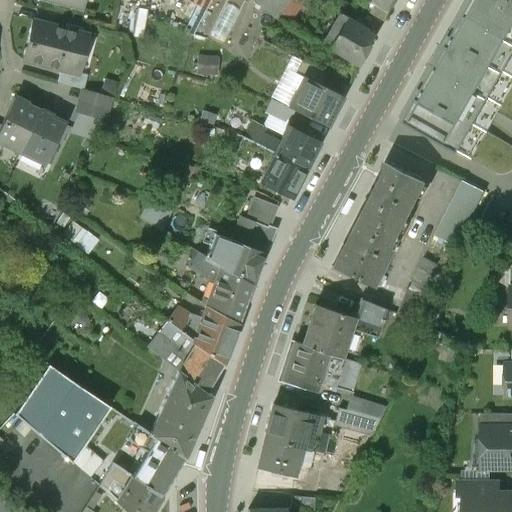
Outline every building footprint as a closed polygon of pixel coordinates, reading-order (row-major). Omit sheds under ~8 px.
[(284,0),(260,0),(255,9),(273,18),(284,0)] [(315,0),(300,0),(286,25),(309,38),(327,7),(315,0)] [(365,0),(389,14),(396,0),(365,0)] [(511,0),(471,0),(402,122),(457,153),(511,55),(511,0)] [(194,34),(206,7),(194,2),(183,29),(194,34)] [(241,10),(227,2),(210,35),(223,43),(241,10)] [(327,50),(358,66),(376,36),(345,18),(327,50)] [(61,71),(77,75),(78,74),(88,36),(33,22),(23,62),(61,71)] [(217,75),(218,56),(197,55),(196,73),(217,75)] [(301,61),(295,74),(304,79),(305,78),(320,86),(326,74),(301,61)] [(77,75),(61,71),(58,82),(83,89),(87,76),(78,74),(77,75)] [(295,74),(288,71),(273,100),(293,111),(327,128),(343,97),(320,86),(305,78),(304,79),(295,74)] [(109,97),(82,90),(79,102),(106,109),(109,97)] [(0,142),(20,152),(39,113),(27,107),(28,104),(15,97),(1,126),(0,127),(0,142)] [(286,125),(289,120),(293,111),(273,100),(266,115),(286,125)] [(106,109),(79,102),(76,113),(103,121),(106,109)] [(40,109),(39,113),(20,152),(45,164),(64,125),(52,119),(54,116),(40,109)] [(269,150),(276,153),(307,168),(319,142),(302,134),(305,128),(289,120),(286,125),(281,136),(282,137),(278,144),(276,149),(271,146),(269,150)] [(252,121),(244,137),(269,150),(271,146),(276,149),(278,144),(261,135),(265,127),(252,121)] [(276,153),(269,150),(244,137),(242,136),(232,157),(266,174),(276,153)] [(293,197),(307,168),(276,153),(266,174),(259,187),(276,195),(278,190),(293,197)] [(386,161),(359,214),(398,234),(426,181),(386,161)] [(463,182),(456,196),(476,206),(484,192),(463,182)] [(449,243),(442,257),(449,260),(476,206),(456,196),(435,236),(449,243)] [(220,266),(252,283),(273,230),(267,228),(276,207),(254,198),(246,220),(239,217),(230,240),(220,266)] [(147,223),(154,209),(147,205),(139,219),(147,223)] [(372,286),(398,234),(359,214),(331,267),(372,286)] [(88,255),(98,241),(72,222),(62,235),(88,255)] [(230,240),(214,233),(205,256),(220,266),(230,240)] [(205,256),(196,252),(187,268),(214,284),(220,266),(205,256)] [(423,257),(409,285),(431,296),(449,260),(442,257),(438,265),(423,257)] [(252,283),(220,266),(214,284),(205,306),(237,323),(252,283)] [(409,285),(397,315),(419,323),(427,302),(431,296),(409,285)] [(355,313),(384,322),(387,311),(360,300),(355,313)] [(314,304),(301,344),(342,358),(351,329),(378,338),(384,322),(355,313),(354,317),(314,304)] [(180,332),(194,343),(222,363),(237,323),(205,306),(202,318),(190,315),(189,316),(180,332)] [(176,310),(167,321),(180,332),(189,316),(176,310)] [(167,321),(154,337),(184,360),(194,343),(180,332),(167,321)] [(206,392),(222,363),(194,343),(184,360),(154,337),(146,346),(178,371),(206,392)] [(344,358),(342,358),(301,344),(294,342),(281,381),(316,392),(319,382),(334,387),(344,358)] [(344,358),(334,387),(352,393),(361,364),(344,358)] [(136,426),(47,366),(14,414),(99,485),(113,464),(83,445),(100,420),(128,438),(136,426)] [(206,392),(178,371),(149,434),(184,458),(211,396),(206,392)] [(350,396),(345,410),(379,419),(385,408),(350,396)] [(264,441),(299,449),(313,452),(322,416),(273,404),(264,441)] [(339,408),(335,422),(372,433),(379,419),(345,410),(339,408)] [(485,428),(511,428),(511,413),(480,414),(480,430),(485,430),(485,428)] [(148,452),(133,477),(161,496),(184,458),(149,434),(136,426),(128,438),(148,452)] [(485,430),(485,468),(511,468),(511,428),(485,428),(485,430)] [(0,436),(0,464),(14,450),(0,436)] [(299,449),(264,441),(258,468),(292,477),(299,449)] [(127,511),(151,511),(161,496),(133,477),(113,464),(99,485),(127,511)] [(467,493),(490,494),(490,480),(460,480),(459,496),(467,496),(467,493)] [(312,484),(287,482),(286,496),(291,496),(311,498),(312,484)] [(467,496),(467,511),(511,511),(511,493),(490,494),(467,493),(467,496)] [(311,498),(291,496),(290,509),(315,511),(316,498),(311,498)]
